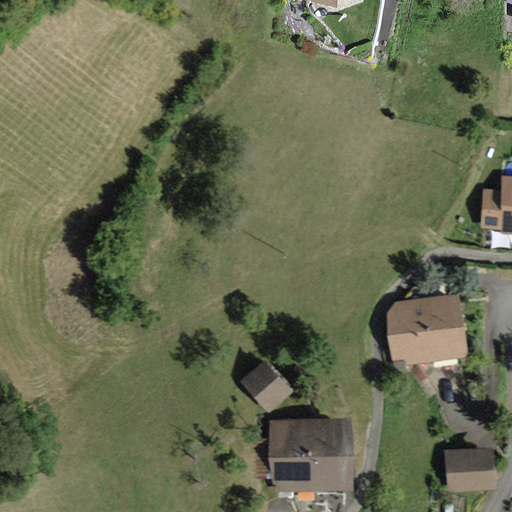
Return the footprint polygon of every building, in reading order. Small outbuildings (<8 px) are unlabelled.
[(511,230),(511,179),(508,180),(507,193),(486,192),(485,225),(506,226),(506,230),(511,230)] [(464,353),(455,296),(395,305),(404,362),(464,353)] [(292,390),(263,361),(241,383),(270,412),(292,390)] [(348,484),(346,424),(277,425),(279,485),(348,484)] [(494,489),(491,447),(448,450),(451,492),(494,489)]
